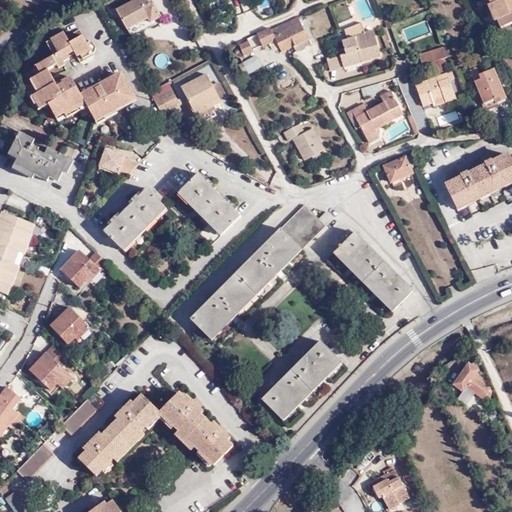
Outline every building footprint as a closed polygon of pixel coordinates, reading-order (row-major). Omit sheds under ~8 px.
[(152,22),(162,16),(153,0),(134,0),(117,9),(128,29),(145,19),(144,17),(148,15),(152,22)] [(511,0),(497,0),(498,1),(493,3),(497,11),(501,19),(505,17),(509,25),(511,23),(511,0)] [(145,19),(128,29),(132,37),(164,19),(162,16),(152,22),(148,15),(144,17),(145,19)] [(299,17),(299,16),(286,23),(289,28),(292,27),(294,32),(292,34),(297,44),(295,45),(297,50),(312,43),(301,20),(303,19),(302,16),(299,17)] [(358,24),(345,29),(348,39),(342,41),(344,48),(346,54),(341,55),(344,67),(345,68),(382,57),(374,31),(366,33),(362,22),(358,24)] [(289,28),(286,23),(273,29),(272,27),(265,31),(271,43),(278,40),(283,51),(295,45),(297,44),(292,34),(294,32),(292,27),(289,28)] [(82,61),(95,54),(94,52),(90,43),(82,28),(69,33),(67,30),(52,37),(53,39),(60,53),(56,55),(41,62),(45,71),(41,73),(37,75),(44,89),(40,91),(38,92),(44,105),(49,102),(54,113),(65,108),(66,111),(76,106),(86,101),(88,106),(94,117),(105,112),(117,106),(126,101),(129,106),(139,100),(124,70),(81,91),(73,75),(64,79),(65,81),(58,84),(50,69),(60,64),(61,67),(66,65),(65,61),(72,58),(70,54),(77,51),(82,61)] [(265,31),(258,34),(264,46),(271,43),(265,31)] [(386,48),(391,46),(386,33),(381,35),(386,48)] [(484,48),(493,44),(489,38),(481,42),(484,48)] [(56,55),(60,53),(53,39),(49,41),(56,55)] [(254,51),(250,42),(241,46),(245,55),(254,51)] [(422,64),(451,56),(450,53),(448,48),(444,49),(443,46),(419,52),(422,64)] [(164,52),(154,58),(160,67),(170,62),(164,52)] [(329,59),(332,70),(344,67),(341,55),(329,59)] [(480,68),(473,70),(485,103),(497,100),(498,104),(508,100),(497,71),(482,76),(480,68)] [(454,79),(459,77),(456,69),(447,72),(450,80),(454,79)] [(447,72),(416,83),(422,101),(444,94),(446,99),(456,96),(450,80),(447,72)] [(198,116),(204,113),(216,106),(223,102),(209,74),(183,88),(198,116)] [(37,75),(32,77),(40,91),(44,89),(37,75)] [(173,81),(152,91),(163,112),(171,108),(173,112),(186,105),(173,81)] [(384,89),(383,82),(371,85),(373,92),(384,89)] [(374,96),(373,92),(371,85),(361,88),(364,98),(374,96)] [(391,111),(401,106),(392,89),(381,95),(384,100),(366,109),(363,104),(352,109),(361,126),(369,143),(380,137),(377,128),(395,119),(391,111)] [(33,94),(40,107),(44,105),(38,92),(33,94)] [(488,110),(499,107),(498,104),(497,100),(485,103),(488,110)] [(76,106),(78,110),(88,106),(86,101),(76,106)] [(117,106),(119,110),(129,106),(126,101),(117,106)] [(67,113),(68,115),(78,110),(76,106),(66,111),(67,113)] [(105,112),(107,116),(119,110),(117,106),(105,112)] [(208,121),(221,114),(216,106),(204,113),(208,121)] [(395,119),(405,114),(401,106),(391,111),(395,119)] [(65,108),(54,113),(57,118),(67,113),(66,111),(65,108)] [(354,129),(361,126),(352,109),(345,113),(354,129)] [(105,112),(94,117),(97,121),(107,116),(105,112)] [(445,120),(457,118),(456,112),(444,113),(445,120)] [(414,132),(420,130),(413,114),(407,116),(414,132)] [(307,161),(313,158),(320,154),(325,151),(314,130),(309,132),(304,123),(287,133),(292,141),(295,140),(307,161)] [(449,125),(433,130),(434,134),(451,129),(449,125)] [(60,169),(66,156),(50,148),(51,145),(23,132),(13,151),(22,155),(17,165),(31,172),(51,181),(53,177),(58,180),(63,170),(60,169)] [(89,142),(86,148),(93,152),(96,144),(89,142)] [(105,166),(134,176),(146,164),(130,158),(131,155),(111,148),(105,166)] [(510,177),(509,175),(511,173),(511,160),(508,152),(500,156),(495,158),(493,155),(490,157),(487,151),(481,155),(485,163),(468,172),(463,164),(456,167),(459,173),(456,174),(458,178),(453,180),(444,185),(454,204),(461,200),(462,202),(471,197),(470,195),(477,192),(478,194),(496,185),(495,183),(500,180),(501,182),(510,177)] [(315,162),(323,158),(320,154),(313,158),(315,162)] [(69,172),(74,159),(66,156),(60,169),(63,170),(69,172)] [(391,181),(393,181),(412,174),(414,173),(408,158),(385,166),(391,181)] [(201,174),(189,162),(156,195),(168,207),(201,174)] [(15,170),(28,176),(31,172),(17,165),(15,170)] [(395,186),(414,179),(412,174),(393,181),(395,186)] [(186,192),(227,236),(245,218),(237,210),(239,208),(234,203),(232,204),(217,189),(218,187),(213,182),(211,184),(203,175),(186,192)] [(117,223),(109,231),(125,249),(168,207),(156,195),(152,190),(144,198),(142,196),(136,201),(138,203),(122,218),(120,216),(115,221),(117,223)] [(224,238),(227,236),(186,192),(183,195),(224,238)] [(191,320),(213,341),(327,226),(335,219),(328,212),(321,219),(306,204),(191,320)] [(168,207),(125,249),(128,252),(171,211),(168,207)] [(9,215),(4,213),(0,224),(0,237),(9,215)] [(0,292),(6,295),(18,265),(23,252),(34,225),(9,215),(0,237),(0,292)] [(23,252),(28,254),(29,255),(36,235),(35,234),(38,226),(34,225),(23,252)] [(356,233),(335,254),(394,316),(416,294),(356,233)] [(18,265),(22,267),(28,254),(23,252),(18,265)] [(107,265),(96,256),(88,264),(79,256),(61,276),(80,292),(77,295),(80,298),(90,286),(100,274),(99,273),(107,265)] [(18,265),(6,295),(11,296),(14,288),(15,288),(24,268),(22,267),(18,265)] [(94,290),(104,278),(100,274),(90,286),(92,288),(94,290)] [(80,298),(82,300),(92,288),(90,286),(80,298)] [(77,343),(87,335),(68,313),(47,331),(65,351),(75,342),(77,343)] [(75,342),(65,351),(67,354),(75,347),(77,349),(90,338),(87,335),(77,343),(75,342)] [(322,345),(264,401),(284,423),(342,366),(322,345)] [(50,395),(54,391),(64,380),(55,372),(62,363),(47,351),(41,359),(39,358),(28,370),(48,387),(45,391),(50,395)] [(491,389),(474,377),(479,371),(469,364),(453,385),(464,393),(467,388),(483,399),(491,389)] [(57,394),(67,382),(64,380),(54,391),(57,394)] [(0,425),(13,408),(21,397),(7,386),(0,395),(0,425)] [(214,466),(233,447),(227,442),(221,436),(225,434),(220,429),(217,432),(212,427),(205,420),(200,415),(203,412),(198,407),(194,410),(189,404),(179,395),(161,414),(178,431),(195,447),(214,466)] [(100,406),(90,396),(68,418),(63,423),(73,432),(100,406)] [(121,453),(142,432),(161,414),(144,397),(135,405),(130,410),(127,407),(122,412),(125,415),(120,421),(108,432),(103,438),(100,435),(95,439),(98,442),(92,448),(80,460),(97,477),(121,453)] [(198,407),(192,402),(189,404),(194,410),(198,407)] [(13,408),(0,425),(0,436),(1,437),(20,412),(13,408)] [(125,415),(122,412),(117,417),(120,421),(125,415)] [(103,438),(108,432),(105,429),(100,435),(103,438)] [(39,434),(46,440),(51,435),(47,430),(42,431),(39,434)] [(176,434),(192,450),(195,447),(178,431),(176,434)] [(123,456),(144,434),(142,432),(121,453),(123,456)] [(227,442),(231,439),(225,434),(221,436),(227,442)] [(92,448),(98,442),(95,439),(89,445),(92,448)] [(53,453),(44,443),(17,469),(27,479),(53,453)] [(371,483),(379,499),(383,498),(390,511),(401,505),(400,504),(410,498),(395,470),(371,483)] [(36,511),(19,487),(6,495),(17,511),(36,511)] [(123,511),(116,500),(110,504),(103,509),(100,505),(94,509),(96,511),(123,511)]
